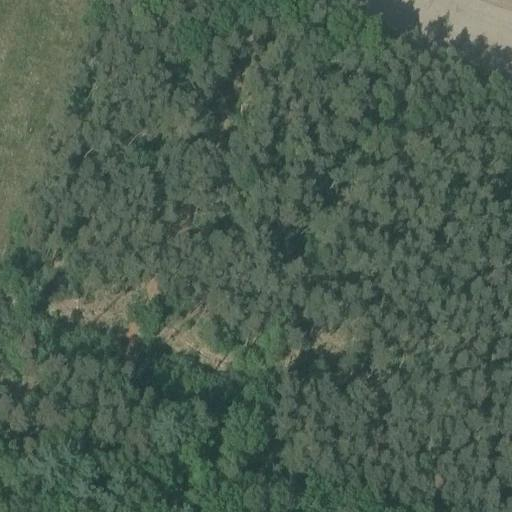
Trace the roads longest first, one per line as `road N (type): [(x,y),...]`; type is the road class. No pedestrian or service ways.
road 1 (track): [(261,2),(67,511)]
road 2 (track): [(254,0),(511,92)]
